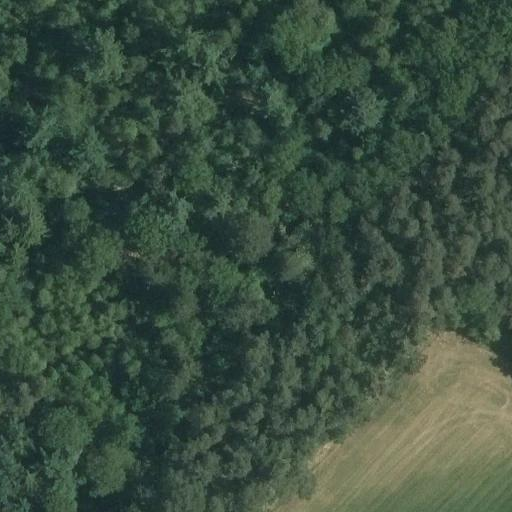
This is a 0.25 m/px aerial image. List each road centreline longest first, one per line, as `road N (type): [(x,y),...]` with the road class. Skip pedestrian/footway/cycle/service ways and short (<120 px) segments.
road 1 (track): [(373,224),(107,511)]
road 2 (track): [(0,211),(373,224)]
road 3 (track): [(511,74),(373,224)]
